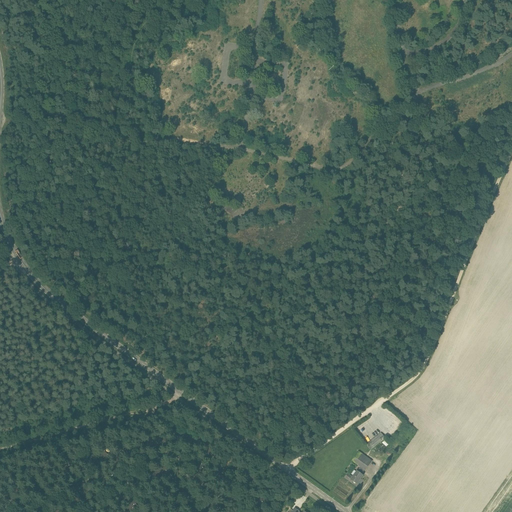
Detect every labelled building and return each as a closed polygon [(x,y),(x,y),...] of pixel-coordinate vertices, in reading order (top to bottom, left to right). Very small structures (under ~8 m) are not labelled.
[(358,433),(369,425),(366,421),(355,428),(358,433)] [(179,436),(181,434),(179,431),(180,430),(175,425),(172,428),(169,425),(165,430),(168,432),(168,431),(172,435),(173,434),(176,437),(178,435),(179,436)] [(183,432),(181,434),(179,436),(181,439),(182,438),(185,441),(186,440),(190,444),(191,442),(192,443),(195,440),(192,438),(194,437),(188,432),(186,434),(183,432)] [(381,433),(368,443),(371,447),(384,437),(381,433)] [(158,438),(153,443),(154,444),(152,447),(154,449),(156,448),(157,450),(161,446),(161,447),(165,444),(165,445),(168,442),(164,438),(161,440),(158,438)] [(197,438),(195,440),(192,443),(195,446),(196,445),(199,448),(200,447),(203,450),(205,449),(206,450),(209,447),(206,445),(207,443),(202,438),(199,441),(197,438)] [(126,452),(128,449),(126,447),(127,446),(122,440),(119,443),(117,440),(112,445),(115,448),(116,447),(119,450),(120,449),(123,452),(125,451),(126,452)] [(138,449),(141,451),(142,450),(144,452),(147,448),(148,449),(151,446),(152,447),(154,444),(153,443),(150,440),(147,442),(145,440),(139,445),(141,446),(138,448),(138,449)] [(131,447),(128,449),(126,452),(127,453),(125,456),(127,458),(128,457),(130,459),(133,455),(134,456),(138,453),(138,454),(141,451),(138,449),(138,448),(136,447),(134,449),(131,447)] [(209,447),(206,450),(207,450),(204,454),(205,454),(201,458),(203,460),(202,461),(205,463),(207,461),(208,462),(213,457),(211,454),(213,451),(209,447)] [(84,463),(85,464),(88,461),(86,459),(87,458),(82,452),(79,455),(76,453),(72,457),(74,460),(75,459),(78,462),(79,461),(83,465),(84,463)] [(100,458),(98,461),(100,463),(101,462),(103,464),(106,460),(107,461),(110,458),(111,459),(114,456),(109,452),(107,454),(104,452),(99,457),(100,458)] [(348,474),(345,477),(352,482),(353,481),(357,484),(363,475),(361,474),(364,469),(365,470),(372,461),(359,452),(352,461),(361,467),(359,470),(358,470),(356,472),(354,470),(352,474),(354,475),(352,477),(348,474)] [(74,460),(72,457),(69,459),(68,458),(63,463),(66,466),(63,469),(68,473),(70,471),(69,470),(72,467),(71,466),(75,462),(73,461),(74,460)] [(90,459),(88,461),(85,464),(87,465),(84,468),(87,470),(88,469),(89,471),(93,467),(94,468),(97,465),(98,466),(100,463),(98,461),(96,459),(93,461),(90,459)] [(205,463),(202,461),(201,462),(198,459),(196,462),(197,463),(195,465),(199,468),(198,469),(201,472),(200,473),(203,476),(207,471),(205,468),(207,466),(205,463)] [(155,473),(157,475),(159,477),(162,474),(165,477),(167,474),(170,472),(168,471),(171,468),(168,465),(167,466),(166,465),(162,468),(161,468),(158,471),(157,470),(155,473)] [(171,473),(170,472),(167,474),(169,477),(168,478),(173,483),(176,480),(179,483),(183,479),(181,476),(180,477),(177,474),(176,475),(172,471),(171,473)] [(157,475),(155,473),(154,473),(152,472),(149,475),(148,474),(145,478),(144,477),(141,479),(142,481),(146,484),(148,481),(151,484),(156,479),(155,477),(157,475)] [(242,482),(244,484),(246,483),(247,485),(250,481),(251,482),(254,479),(255,480),(258,477),(253,472),(251,475),(248,473),(243,478),(244,479),(242,482)] [(229,484),(232,482),(230,479),(231,478),(225,473),(223,476),(220,473),(216,478),(218,481),(219,480),(222,483),(223,482),(227,485),(228,483),(229,484)] [(141,479),(144,477),(141,474),(140,475),(139,474),(135,477),(134,476),(131,480),(130,479),(127,481),(132,486),(135,483),(137,486),(142,481),(141,479)] [(84,493),(86,495),(89,493),(88,492),(89,490),(86,487),(86,486),(83,483),(84,482),(81,479),(77,484),(80,486),(77,489),(82,494),(84,493)] [(234,480),(232,482),(229,484),(232,487),(233,486),(236,489),(237,488),(241,491),(242,490),(243,491),(246,488),(243,486),(244,484),(242,482),(239,479),(237,482),(234,480)] [(188,497),(190,499),(193,497),(192,496),(193,494),(190,491),(191,490),(188,487),(189,486),(186,483),(182,488),(184,490),(181,493),(186,498),(188,497)] [(86,507),(88,509),(91,506),(90,505),(91,504),(88,500),(89,499),(85,496),(86,495),(84,493),(82,494),(79,497),(82,500),(79,503),(84,508),(86,507)] [(259,505),(258,506),(261,508),(262,507),(265,504),(263,502),(265,499),(260,494),(259,495),(256,493),(254,495),(255,496),(253,498),(257,501),(256,502),(259,505)] [(15,503),(17,501),(12,497),(10,500),(7,498),(5,500),(7,502),(5,504),(8,507),(10,510),(11,509),(13,507),(11,506),(14,503),(15,504),(15,503)] [(128,510),(127,511),(128,511),(131,511),(132,511),(133,511),(138,507),(136,504),(138,501),(134,497),(131,500),(132,500),(129,504),(130,505),(126,508),(128,510)] [(192,511),(194,511),(195,511),(197,511),(199,511),(198,510),(200,508),(196,505),(197,504),(194,500),(195,500),(193,497),(190,499),(188,501),(191,504),(188,507),(192,511)] [(25,503),(27,504),(28,505),(28,504),(31,507),(30,508),(32,510),(35,508),(34,507),(37,504),(36,502),(37,500),(35,498),(32,501),(29,498),(27,501),(25,503)] [(25,503),(27,501),(25,499),(22,501),(19,499),(17,501),(15,503),(18,506),(18,505),(21,507),(20,508),(22,511),(25,508),(24,508),(27,504),(25,503)] [(211,505),(210,507),(213,509),(215,511),(218,509),(220,511),(225,508),(223,505),(222,506),(219,503),(218,504),(214,500),(213,502),(212,500),(209,503),(211,505)]
